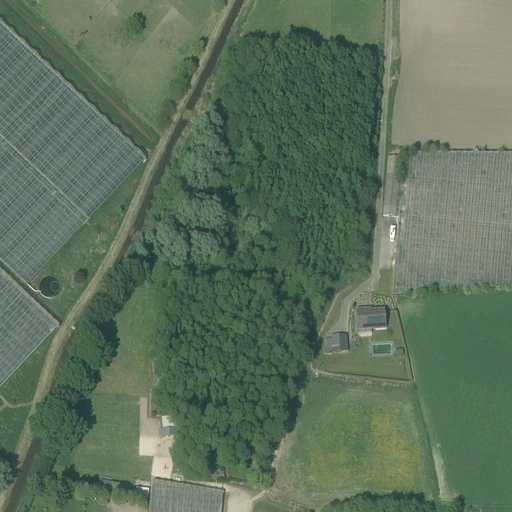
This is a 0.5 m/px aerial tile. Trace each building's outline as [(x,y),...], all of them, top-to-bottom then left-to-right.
[(0,271),(0,260),(26,285),(146,161),(141,156),(0,22),(0,389),(59,327),(0,271)] [(398,184),(395,219),(398,219),(391,297),(395,297),(511,288),(511,154),(404,154),(401,184),(398,184)] [(382,217),(395,219),(398,184),(400,159),(387,158),(382,217)] [(367,311),(357,312),(358,335),(359,335),(358,328),(371,327),(371,330),(385,329),(384,312),(367,313),(367,311)] [(340,353),(339,336),(331,337),(331,340),(325,340),(326,355),(332,354),(340,353)] [(165,364),(153,366),(155,377),(167,375),(170,375),(170,368),(166,369),(165,364)] [(162,438),(178,437),(175,416),(174,416),(160,418),(162,438)] [(220,511),(222,494),(153,482),(152,497),(150,511),(220,511)] [(136,489),(135,496),(148,497),(149,490),(136,489)] [(61,493),(58,499),(77,506),(79,500),(61,493)]
